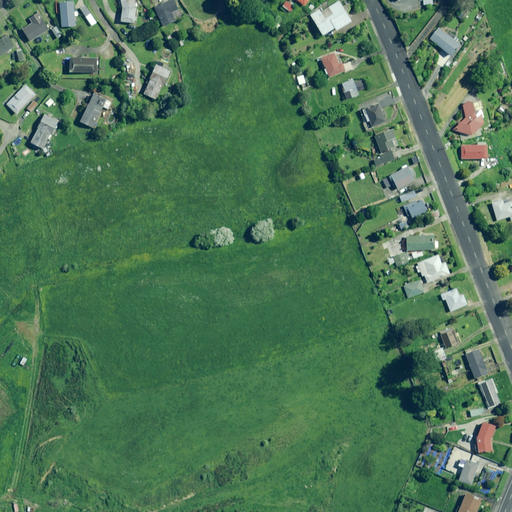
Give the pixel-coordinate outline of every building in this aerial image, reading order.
[(121,9),(120,22),(128,23),(136,24),(136,16),(135,16),(136,5),(135,0),(118,0),(120,9),(121,9)] [(178,9),(174,0),(172,0),(154,8),(163,27),(175,21),(171,12),(178,9)] [(211,12),(209,0),(196,0),(197,13),(211,12)] [(294,6),(285,0),(282,5),(290,12),(294,6)] [(74,26),(73,1),(60,2),(61,27),(74,26)] [(351,22),(338,1),(320,12),(319,10),(310,15),(322,35),(334,28),(336,30),(351,22)] [(96,23),(84,6),(80,9),(91,26),(96,23)] [(48,29),(37,13),(29,18),(33,23),(22,30),(30,41),(48,29)] [(60,36),(55,27),(51,29),(57,38),(60,36)] [(459,45),(438,28),(429,39),(450,56),(459,45)] [(0,56),(15,46),(7,34),(2,37),(3,39),(0,40),(0,56)] [(339,64),(334,53),(321,59),(329,78),(345,71),(342,63),(339,64)] [(97,59),(70,58),(69,72),(96,73),(97,59)] [(164,64),(158,61),(150,78),(150,79),(143,94),(156,100),(163,84),(164,85),(170,71),(162,68),(164,64)] [(354,83),(353,80),(342,84),(344,92),(349,90),(352,98),(359,95),(357,91),(365,88),(362,80),(354,83)] [(36,95),(25,85),(6,105),(16,114),(23,107),(24,108),(36,95)] [(107,97),(94,91),(79,122),(93,128),(103,107),(108,109),(111,102),(106,100),(107,97)] [(130,92),(126,91),(124,104),(132,106),(133,97),(130,96),(130,92)] [(475,112),(473,102),(462,104),(465,120),(458,119),(454,131),(474,136),(476,129),(484,125),(481,110),(475,112)] [(386,122),(379,104),(359,111),(363,119),(365,118),(367,121),(369,121),(371,127),(386,122)] [(58,121),(44,115),(29,147),(35,150),(37,146),(42,149),(50,134),(51,135),(58,121)] [(395,138),(392,129),(374,136),(380,153),(394,147),(391,139),(395,138)] [(487,159),(486,145),(461,146),(461,159),(487,159)] [(394,160),(391,151),(379,155),(380,157),(373,160),(376,167),(394,160)] [(415,180),(408,167),(382,180),(387,188),(395,184),(397,189),(415,180)] [(416,197),(413,191),(399,196),(401,202),(416,197)] [(427,213),(422,200),(404,206),(407,215),(410,214),(413,220),(417,219),(416,216),(427,213)] [(511,220),(511,203),(511,200),(503,203),(502,200),(491,203),(496,220),(509,217),(510,221),(511,220)] [(434,241),(434,235),(406,236),(406,251),(438,249),(438,241),(434,241)] [(441,264),(437,255),(417,264),(422,277),(424,276),(427,283),(449,273),(445,262),(441,264)] [(424,292),(419,280),(403,287),(408,299),(424,292)] [(458,296),(456,289),(440,295),(442,300),(445,299),(450,311),(467,305),(463,294),(458,296)] [(450,326),(435,334),(438,341),(442,339),(447,349),(457,344),(454,336),(455,335),(450,326)] [(488,373),(478,350),(465,355),(475,379),(488,373)] [(23,365),(27,359),(23,356),(19,363),(23,365)] [(500,403),(491,380),(480,384),(489,407),(500,403)] [(484,414),(483,408),(470,410),(471,416),(484,414)] [(490,440),(496,427),(482,422),(475,440),(477,454),(492,451),(490,440)] [(478,464),(466,460),(458,481),(471,486),(478,464)] [(476,511),(481,499),(465,493),(458,511),(474,511),(475,511),(476,511)]
